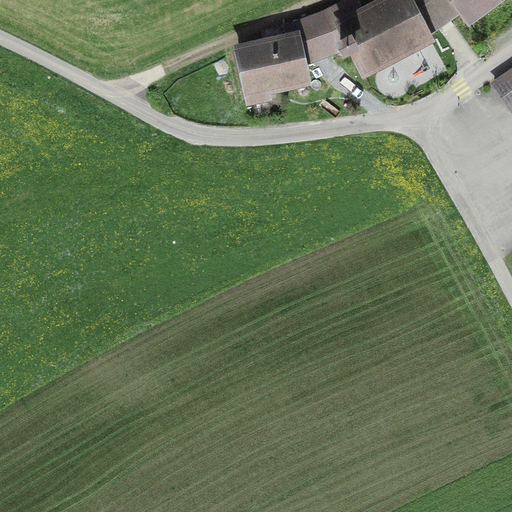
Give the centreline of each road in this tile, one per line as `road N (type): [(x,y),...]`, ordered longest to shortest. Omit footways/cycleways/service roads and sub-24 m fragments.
road 1 (unclassified): [(410,116),(260,137),(198,135),(50,61)]
road 2 (unclassified): [(511,293),(410,116)]
road 3 (unclassified): [(511,52),(410,116)]
